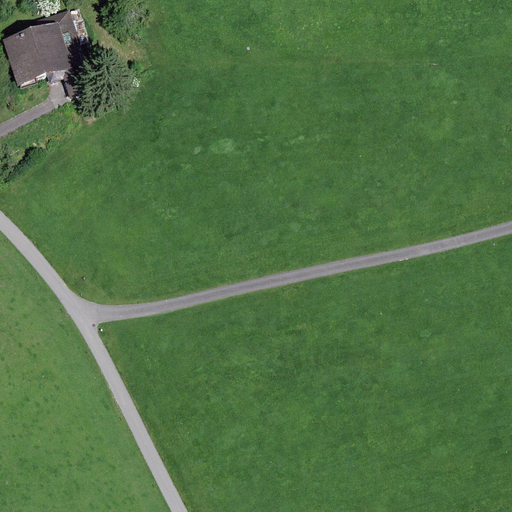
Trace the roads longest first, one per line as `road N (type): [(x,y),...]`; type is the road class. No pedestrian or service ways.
road 1 (track): [(511,225),(83,318)]
road 2 (track): [(83,318),(179,511)]
